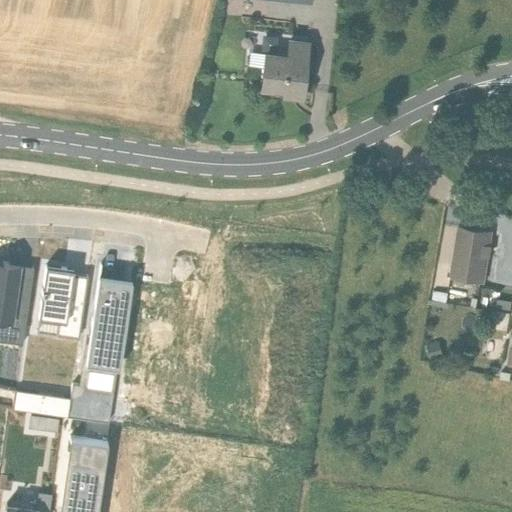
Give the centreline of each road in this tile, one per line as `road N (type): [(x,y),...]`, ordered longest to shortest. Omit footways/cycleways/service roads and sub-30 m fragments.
road 1 (secondary): [(0,135),(258,165),(333,149),(484,84)]
road 2 (residential): [(0,218),(120,223),(203,243)]
